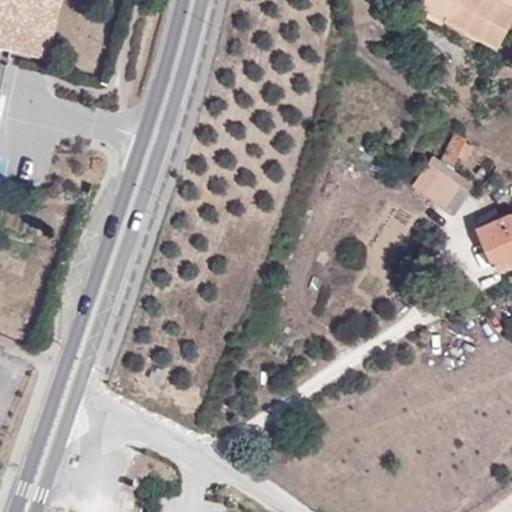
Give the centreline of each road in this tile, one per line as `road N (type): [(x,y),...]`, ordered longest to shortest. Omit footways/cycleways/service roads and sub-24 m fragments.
road 1 (primary): [(69,383),(191,0)]
road 2 (unknown): [(225,470),(362,352),(480,283)]
road 3 (residential): [(120,406),(288,511)]
road 4 (primary): [(25,511),(69,383)]
